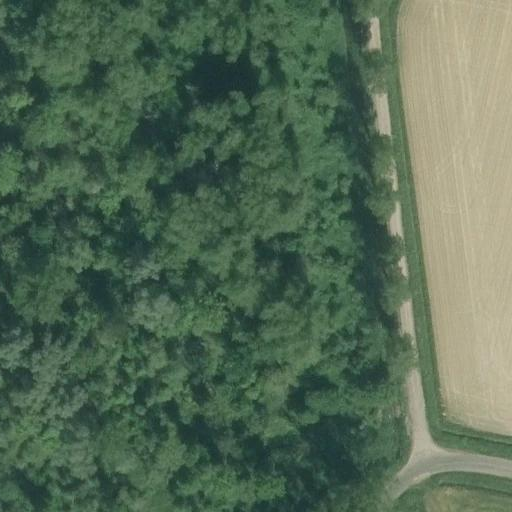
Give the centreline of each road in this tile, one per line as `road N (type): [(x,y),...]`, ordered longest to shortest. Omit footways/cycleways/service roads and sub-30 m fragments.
road 1 (track): [(422,475),(376,0)]
road 2 (unclassified): [(383,511),(422,475),(465,464),(511,474)]
